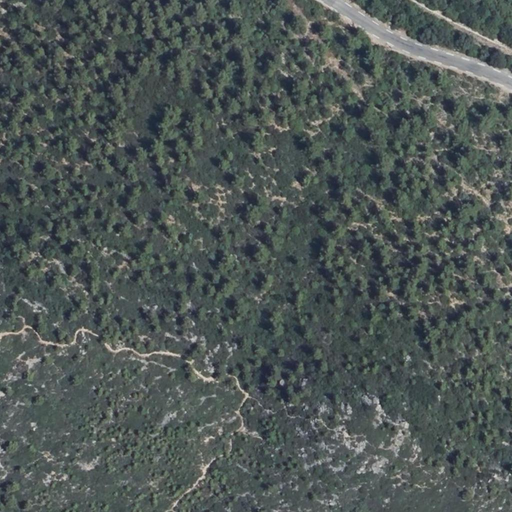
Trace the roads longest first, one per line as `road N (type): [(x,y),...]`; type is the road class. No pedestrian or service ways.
road 1 (tertiary): [(330,0),(401,44),(511,84)]
road 2 (track): [(511,53),(401,0)]
